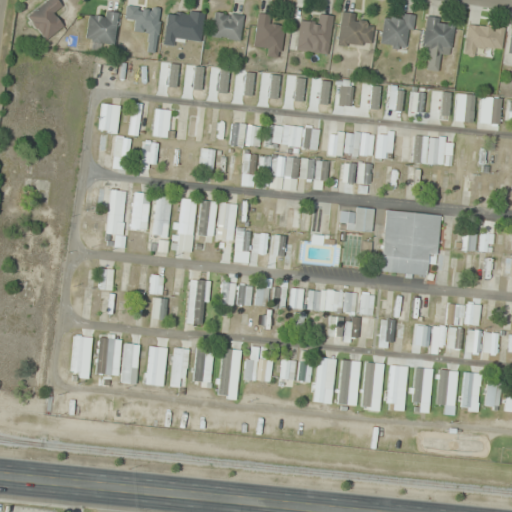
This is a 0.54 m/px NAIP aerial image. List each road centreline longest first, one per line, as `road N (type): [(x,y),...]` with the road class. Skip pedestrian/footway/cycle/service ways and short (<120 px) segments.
road 1 (residential): [(511,431),(55,385)]
road 2 (residential): [(64,323),(511,369)]
road 3 (residential): [(71,259),(511,297)]
road 4 (residential): [(92,172),(511,219)]
road 5 (residential): [(108,94),(511,132)]
road 6 (primary): [(0,478),(325,511)]
road 7 (residential): [(55,385),(71,259),(108,94)]
